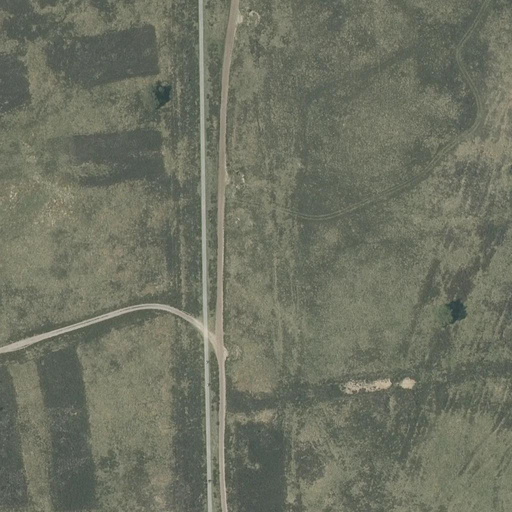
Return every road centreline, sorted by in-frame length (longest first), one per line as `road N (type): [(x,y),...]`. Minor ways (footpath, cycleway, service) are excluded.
road 1 (track): [(224,511),(221,117),(233,0)]
road 2 (track): [(206,332),(150,304),(0,351)]
